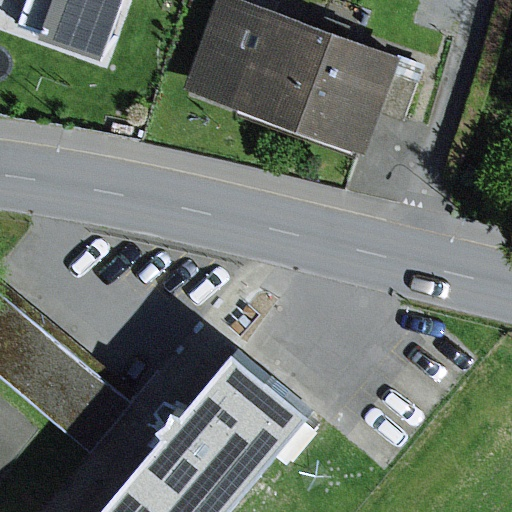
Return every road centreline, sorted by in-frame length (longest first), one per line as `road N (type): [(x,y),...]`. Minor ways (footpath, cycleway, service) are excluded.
road 1 (primary): [(408,262),(139,198),(0,177)]
road 2 (residential): [(408,262),(484,0)]
road 3 (unknown): [(249,224),(140,373)]
